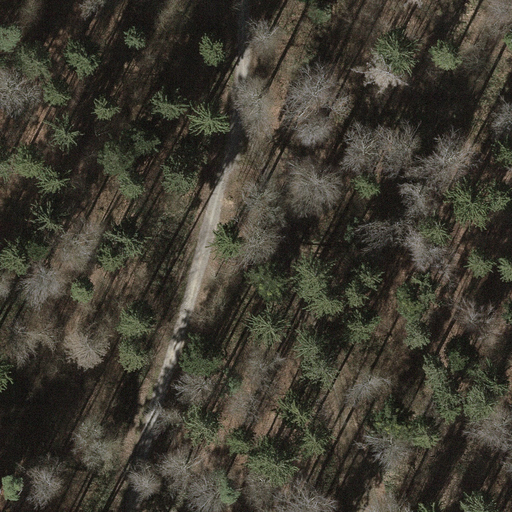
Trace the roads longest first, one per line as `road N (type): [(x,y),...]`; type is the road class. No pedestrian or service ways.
road 1 (track): [(239,0),(245,131),(159,382),(131,511)]
road 2 (track): [(245,131),(294,247),(371,511)]
